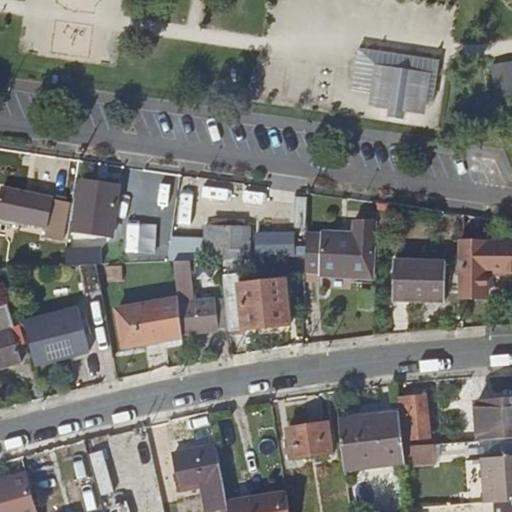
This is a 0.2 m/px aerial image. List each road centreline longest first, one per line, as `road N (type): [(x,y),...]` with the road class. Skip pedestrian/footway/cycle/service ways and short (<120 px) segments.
road 1 (residential): [(0,438),(165,395),(397,358),(511,350)]
road 2 (residential): [(511,204),(0,128)]
